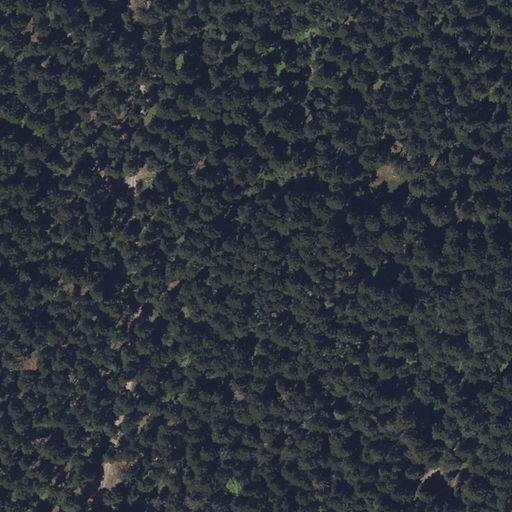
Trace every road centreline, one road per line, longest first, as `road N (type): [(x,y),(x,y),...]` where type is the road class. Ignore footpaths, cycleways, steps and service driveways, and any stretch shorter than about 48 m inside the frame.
road 1 (track): [(147,0),(133,146),(134,374),(96,511)]
road 2 (track): [(511,371),(406,511)]
